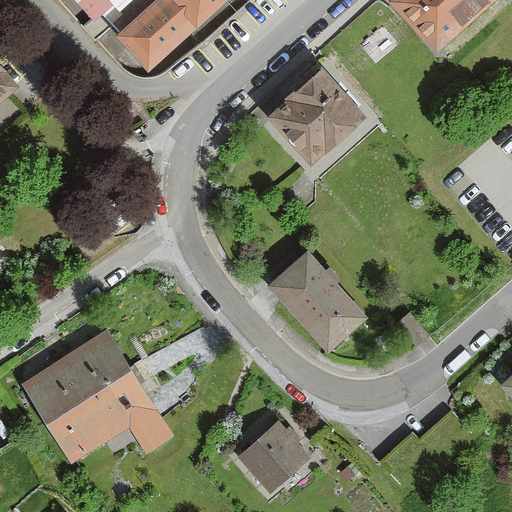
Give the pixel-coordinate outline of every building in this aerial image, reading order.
[(77,0),(95,19),(103,13),(117,0),(77,0)] [(117,0),(103,13),(95,19),(87,27),(97,38),(113,24),(122,33),(149,64),(192,24),(219,0),(117,0)] [(395,0),(395,1),(436,47),(487,0),(395,0)] [(360,115),(321,72),(297,94),(273,116),(312,159),(360,115)] [(0,94),(10,85),(0,73),(0,94)] [(89,154),(0,214),(0,271),(123,188),(111,170),(147,146),(133,125),(89,154)] [(324,273),(307,254),(273,285),(331,350),(348,336),(344,332),(363,316),(333,282),(338,278),(330,268),(324,273)] [(410,313),(399,322),(417,344),(428,335),(410,313)] [(108,332),(25,384),(71,458),(131,421),(148,447),(168,434),(152,409),(155,407),(108,332)] [(421,439),(414,432),(380,463),(399,484),(433,453),(440,461),(471,432),(452,411),(421,439)] [(277,424),(242,455),(271,487),(306,456),(288,436),(277,424)] [(21,435),(0,449),(0,484),(37,460),(21,435)]
